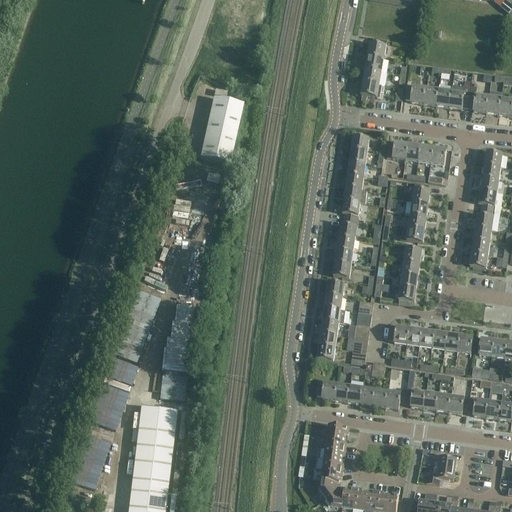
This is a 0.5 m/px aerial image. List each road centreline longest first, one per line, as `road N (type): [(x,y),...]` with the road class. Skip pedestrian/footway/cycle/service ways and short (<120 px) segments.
road 1 (unclassified): [(22,511),(207,0)]
road 2 (tertiary): [(293,412),(288,361),(318,159),(335,116)]
road 3 (residential): [(511,301),(448,290),(467,137)]
road 4 (residential): [(511,502),(364,477),(365,422)]
road 5 (residential): [(365,422),(511,444)]
road 6 (residential): [(467,137),(335,116)]
